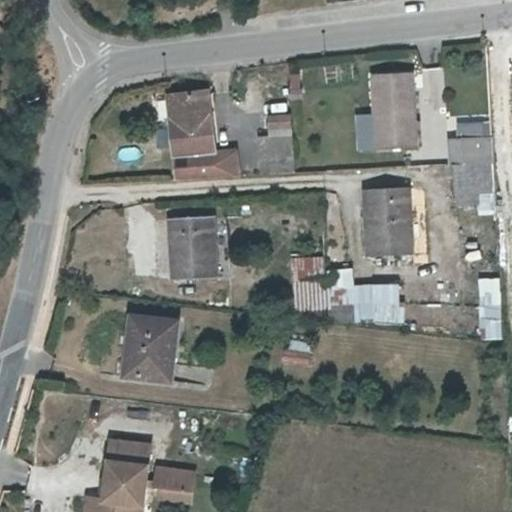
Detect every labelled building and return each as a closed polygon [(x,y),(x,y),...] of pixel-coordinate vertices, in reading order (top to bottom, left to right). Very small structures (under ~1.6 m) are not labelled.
[(416,73),(376,76),(382,149),(424,146),(416,73)] [(211,152),(208,129),(203,90),(164,95),(169,134),(175,178),(235,173),(232,149),(211,152)] [(458,161),(496,159),(495,130),(450,133),(451,155),(458,155),(458,161)] [(295,156),(293,132),(260,133),(261,158),(295,156)] [(295,156),(261,158),(262,173),(296,172),(295,156)] [(497,190),(496,159),(458,161),(461,206),(482,206),(480,192),(497,190)] [(409,188),(370,189),(373,252),(410,253),(409,188)] [(215,216),(174,217),(175,274),(218,273),(215,216)] [(328,300),(328,274),(297,274),(297,302),(328,300)] [(499,338),(498,275),(478,275),(478,338),(499,338)] [(329,319),(348,321),(348,300),(328,300),(329,319)] [(130,313),(124,372),(169,377),(174,317),(130,313)] [(126,511),(128,499),(140,501),(146,443),(105,438),(99,494),(83,491),(80,511),(126,511)] [(190,469),(152,466),(150,483),(160,483),(159,493),(187,497),(190,469)] [(138,511),(140,501),(128,499),(126,511),(138,511)]
